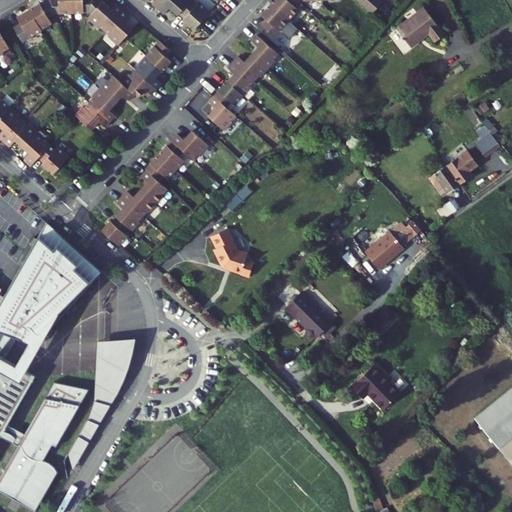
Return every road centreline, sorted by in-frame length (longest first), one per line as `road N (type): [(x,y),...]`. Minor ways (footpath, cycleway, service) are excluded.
road 1 (residential): [(69,216),(138,281),(153,333),(138,391),(67,511)]
road 2 (residential): [(69,216),(199,62)]
